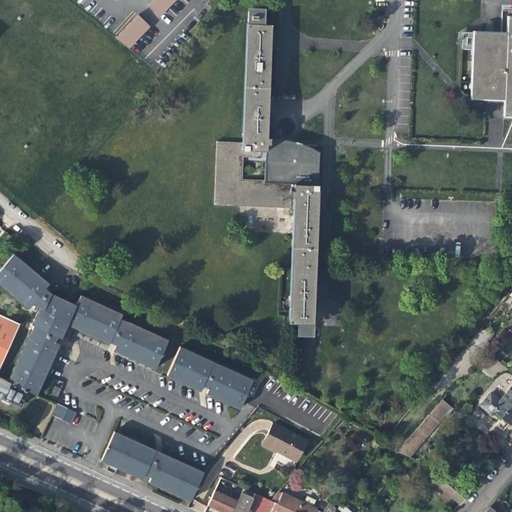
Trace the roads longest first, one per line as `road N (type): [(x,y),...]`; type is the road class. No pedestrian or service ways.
road 1 (primary): [(157,511),(0,440)]
road 2 (primary): [(0,457),(119,511)]
